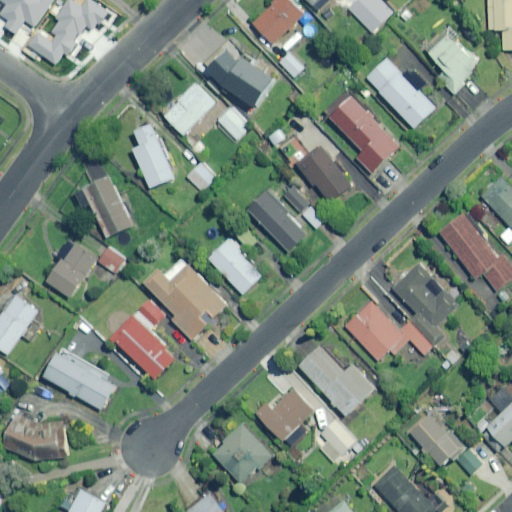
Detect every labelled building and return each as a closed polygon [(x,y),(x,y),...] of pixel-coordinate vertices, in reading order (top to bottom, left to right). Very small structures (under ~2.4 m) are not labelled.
[(305,16),(290,0),(279,0),(254,24),(274,45),(305,16)] [(332,0),(308,0),(320,12),(332,0)] [(391,7),(384,0),(356,0),(376,20),(391,7)] [(511,0),(489,0),(490,31),(503,30),(504,51),(511,50),(511,0)] [(65,23),(44,3),(25,23),(57,54),(81,29),(69,18),(65,23)] [(313,35),(308,28),(292,40),(298,47),(313,35)] [(465,50),(450,35),(431,54),(448,71),(442,77),(457,93),(466,85),(463,83),(483,64),(467,47),(465,50)] [(305,69),(280,45),(271,55),(296,78),(305,69)] [(275,79),(246,57),(240,65),(227,55),(208,80),(222,91),(226,85),(255,107),(275,79)] [(418,92),(388,60),(369,78),(417,129),(438,109),(420,90),(418,92)] [(216,104),(197,85),(165,116),(185,136),(216,104)] [(401,149),(350,93),(328,113),(364,153),(358,158),(373,174),(401,149)] [(251,128),(233,108),(219,121),(237,140),(251,128)] [(175,179),(154,125),(138,132),(143,147),(135,150),(150,189),(175,179)] [(355,186),(322,146),(311,155),(313,156),(301,165),(332,204),(355,186)] [(218,177),(202,162),(186,179),(202,194),(218,177)] [(511,244),(511,187),(503,177),(483,195),(511,228),(502,236),(511,246),(511,244)] [(133,227),(110,178),(90,187),(113,236),(133,227)] [(312,205),(294,186),(285,196),(304,214),(312,205)] [(307,236),(267,194),(251,210),(290,252),(307,236)] [(323,221),(312,208),(303,215),(314,228),(323,221)] [(511,265),(504,255),(499,258),(484,239),(489,235),(471,210),(441,232),(477,280),(485,275),(498,292),(511,281),(511,265)] [(264,277),(232,240),(211,259),(244,295),(264,277)] [(98,260),(75,244),(64,260),(49,282),(72,298),(98,260)] [(126,260),(109,247),(99,261),(116,274),(126,260)] [(230,307),(186,260),(169,276),(163,269),(147,284),(169,307),(166,311),(194,341),(230,307)] [(411,322),(435,348),(447,337),(439,327),(461,307),(446,291),(440,296),(430,285),(435,280),(421,264),(395,289),(419,315),(411,322)] [(41,312),(19,296),(0,322),(0,348),(9,355),(41,312)] [(168,314),(151,298),(113,336),(157,380),(179,358),(151,330),(168,314)] [(435,348),(411,322),(401,332),(373,302),(348,326),(380,361),(392,350),(396,354),(412,340),(427,356),(435,348)] [(348,373),(323,347),(302,367),(350,417),(379,389),(356,366),(348,373)] [(107,374),(64,350),(47,379),(103,410),(116,387),(103,380),(107,374)] [(0,398),(15,385),(0,369),(0,398)] [(511,383),(510,381),(489,401),(502,415),(490,427),(483,419),(474,428),(498,454),(511,440),(511,383)] [(317,412),(294,388),(273,407),(270,404),(259,414),(293,449),(310,433),(303,425),(317,412)] [(449,433),(427,412),(408,432),(444,467),(453,458),(457,461),(471,447),(453,430),(449,433)] [(36,425),(19,416),(5,445),(39,462),(68,460),(65,423),(36,425)] [(366,449),(338,420),(324,434),(334,445),(326,452),(343,470),(366,449)] [(276,456),(246,424),(215,455),(243,484),(260,467),(262,470),(276,456)] [(482,465),(471,454),(461,464),(472,475),(482,465)] [(429,502),(396,466),(375,485),(399,511),(434,511),(444,504),(436,495),(429,502)] [(103,511),(108,504),(84,491),(72,511),(103,511)] [(230,511),(216,492),(189,511),(230,511)] [(351,511),(344,503),(331,511),(351,511)]
